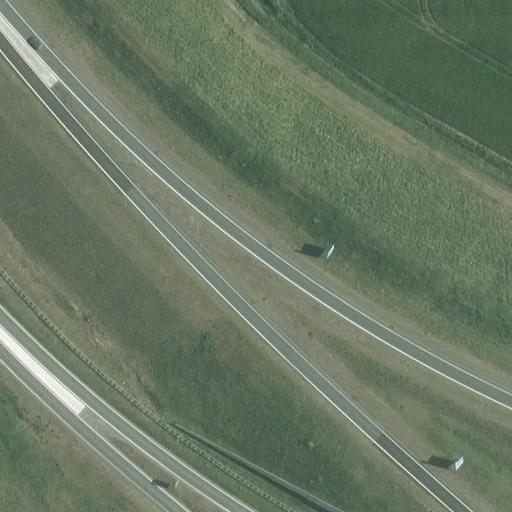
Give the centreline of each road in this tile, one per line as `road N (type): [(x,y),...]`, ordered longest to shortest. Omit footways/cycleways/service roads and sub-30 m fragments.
road 1 (trunk): [(462,511),(187,254),(0,43)]
road 2 (trunk): [(511,404),(403,348),(262,256),(132,145),(0,4)]
road 3 (trunk): [(0,315),(100,409),(240,511)]
road 4 (trunk): [(0,352),(174,511)]
